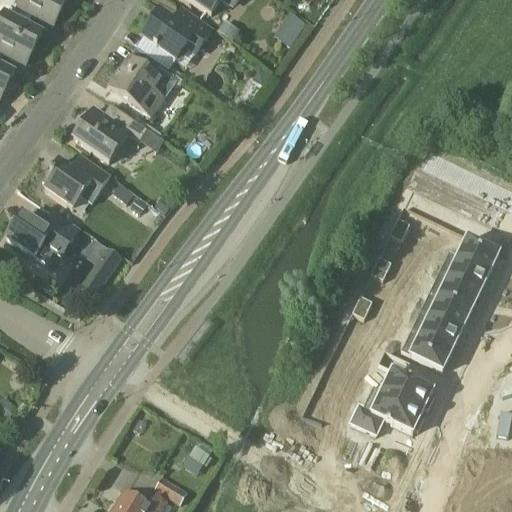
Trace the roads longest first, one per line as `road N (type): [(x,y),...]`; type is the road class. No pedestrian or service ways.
road 1 (secondary): [(103,380),(380,0)]
road 2 (residential): [(0,177),(121,0)]
road 3 (residential): [(511,341),(495,348),(426,481),(430,511)]
road 4 (secondary): [(24,511),(103,380)]
road 5 (residential): [(0,318),(103,380)]
